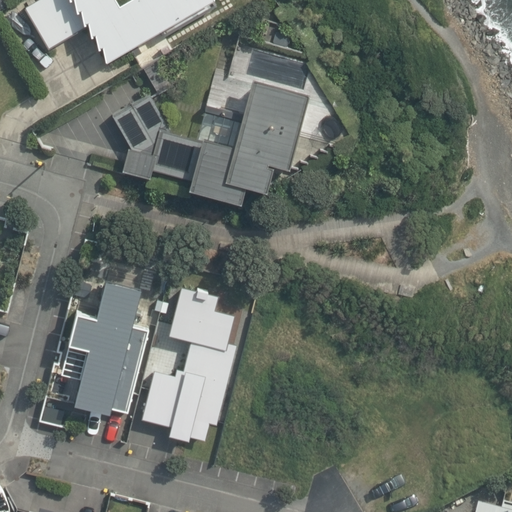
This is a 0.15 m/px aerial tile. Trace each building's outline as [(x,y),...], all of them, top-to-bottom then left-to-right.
[(105,57),(205,0),(33,0),(25,5),(49,46),(89,23),(92,33),(95,31),(99,45),(102,43),(105,57)] [(290,166),(308,93),(252,79),(244,110),(206,101),(203,112),(238,120),(233,142),(203,134),(202,139),(171,132),(151,89),(112,113),(129,146),(122,169),(150,177),(152,169),(188,178),(186,187),(240,201),(244,184),(266,189),(272,166),(266,164),(267,161),(290,166)] [(110,405),(128,410),(150,327),(131,322),(141,285),(105,275),(96,312),(76,306),(67,339),(87,345),(73,399),(109,409),(110,405)] [(175,373),(155,368),(142,416),(171,423),(169,432),(189,438),(190,434),(205,438),(210,420),(216,422),(238,342),(228,340),(235,313),(215,307),(218,293),(208,290),(208,288),(197,285),(197,287),(182,283),(169,332),(191,337),(183,368),(177,366),(175,373)] [(81,511),(40,501),(36,511),(35,511),(30,511),(29,511),(81,511)] [(511,511),(511,504),(503,502),(501,510),(477,504),(475,511),(511,511)]
